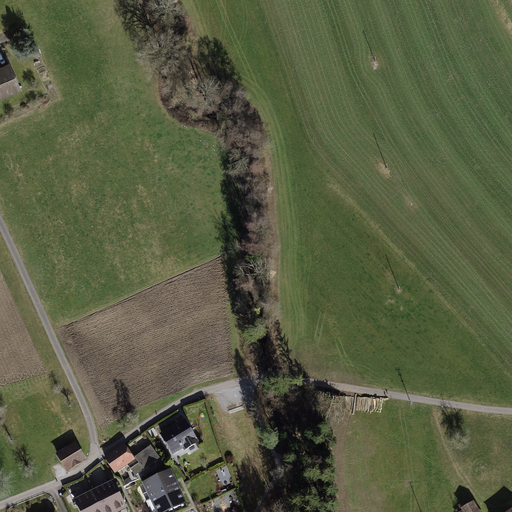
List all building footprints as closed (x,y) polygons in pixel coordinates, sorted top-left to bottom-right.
[(0,99),(22,90),(10,63),(0,67),(0,99)] [(184,421),(161,435),(173,455),(197,441),(184,421)] [(76,443),(53,457),(63,474),(86,460),(76,443)] [(125,447),(105,460),(113,473),(127,464),(134,476),(159,460),(151,447),(133,458),(125,447)] [(171,469),(141,482),(149,499),(178,485),(171,469)] [(112,479),(73,499),(79,511),(117,511),(126,508),(112,479)] [(155,511),(166,511),(186,503),(178,485),(149,499),(155,511)] [(479,511),(474,502),(463,508),(465,511),(479,511)]
